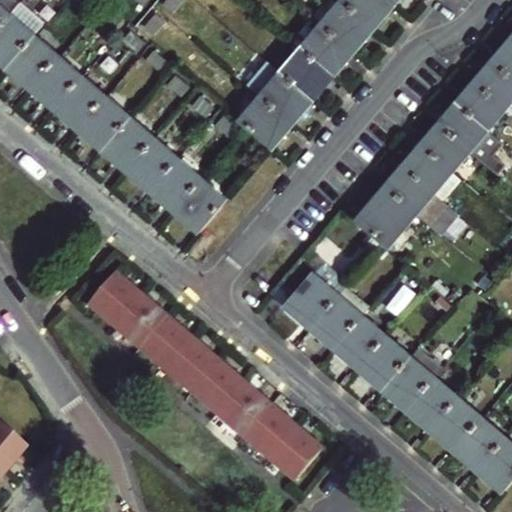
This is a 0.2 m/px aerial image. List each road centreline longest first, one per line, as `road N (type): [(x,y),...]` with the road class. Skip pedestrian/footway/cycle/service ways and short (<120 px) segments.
road 1 (residential): [(491,0),(407,59),(206,296)]
road 2 (residential): [(460,511),(206,296)]
road 3 (residential): [(206,296),(0,119)]
road 4 (residential): [(125,511),(94,436),(0,299)]
